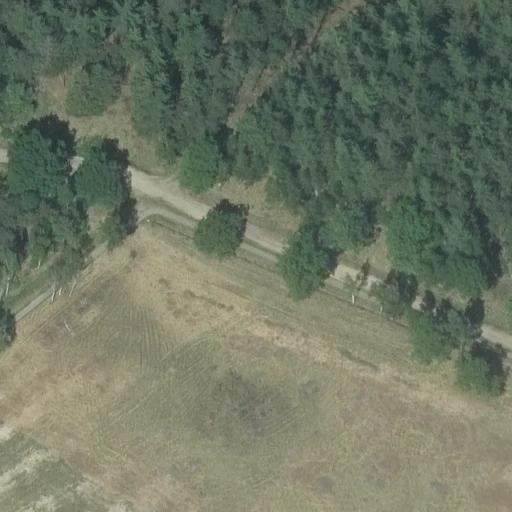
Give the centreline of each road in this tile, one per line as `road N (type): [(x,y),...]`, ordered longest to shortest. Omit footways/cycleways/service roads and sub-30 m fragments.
road 1 (track): [(0,161),(159,187),(511,336)]
road 2 (track): [(0,297),(159,187),(396,0)]
